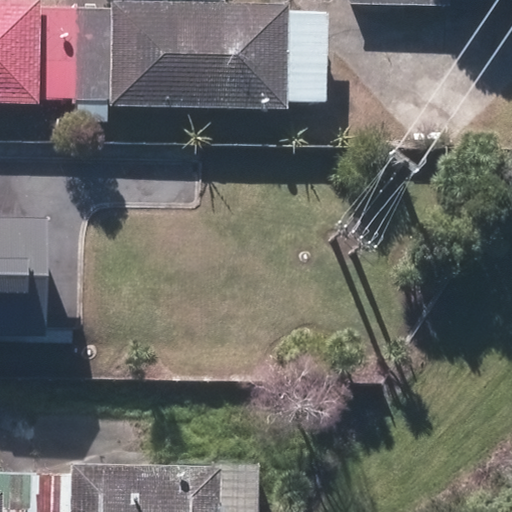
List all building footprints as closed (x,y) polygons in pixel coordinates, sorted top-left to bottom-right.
[(38,0),(0,0),(0,103),(37,104),(38,0)] [(286,0),(111,0),(112,104),(287,103),(286,0)] [(347,0),(348,8),(448,10),(448,0),(347,0)] [(50,220),(0,219),(0,341),(47,342),(50,220)] [(67,511),(263,511),(266,474),(71,461),(67,511)]
